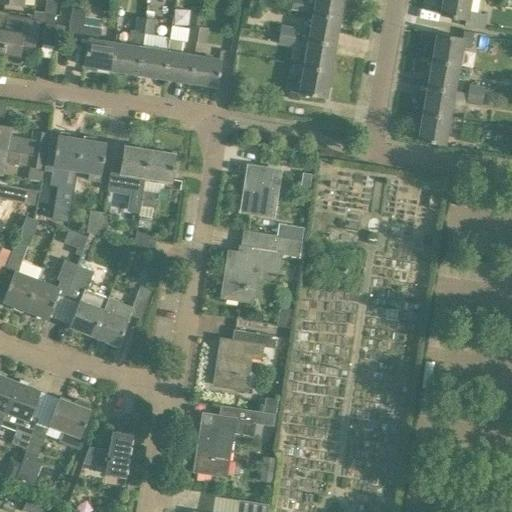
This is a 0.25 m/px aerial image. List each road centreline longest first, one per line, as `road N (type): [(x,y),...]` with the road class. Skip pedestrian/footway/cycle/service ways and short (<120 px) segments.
road 1 (residential): [(173,388),(218,119),(0,90)]
road 2 (residential): [(511,175),(373,148),(395,0)]
road 3 (residential): [(173,388),(0,340)]
road 4 (residential): [(153,511),(173,388)]
